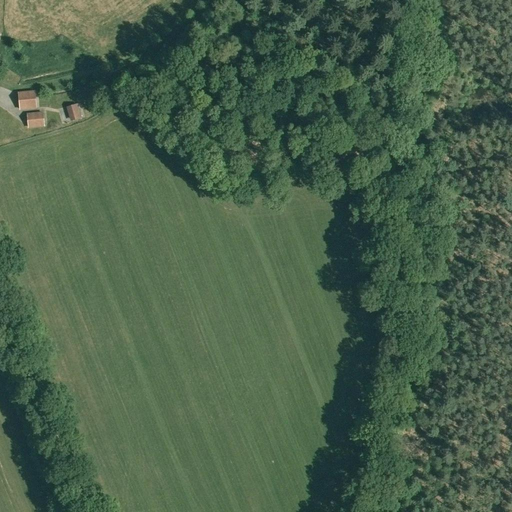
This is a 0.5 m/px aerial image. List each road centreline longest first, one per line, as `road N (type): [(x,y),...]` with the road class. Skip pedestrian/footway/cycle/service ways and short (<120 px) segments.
road 1 (track): [(86,511),(0,297)]
road 2 (track): [(511,387),(502,463),(467,466),(462,511)]
road 3 (track): [(212,0),(157,45),(112,67)]
